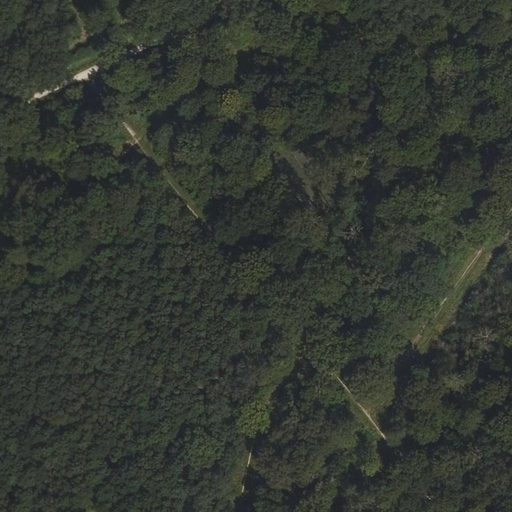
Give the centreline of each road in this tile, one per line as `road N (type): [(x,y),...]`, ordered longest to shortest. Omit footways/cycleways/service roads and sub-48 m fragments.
road 1 (track): [(383,437),(85,75)]
road 2 (track): [(0,113),(255,0)]
road 3 (unknown): [(511,210),(368,419)]
